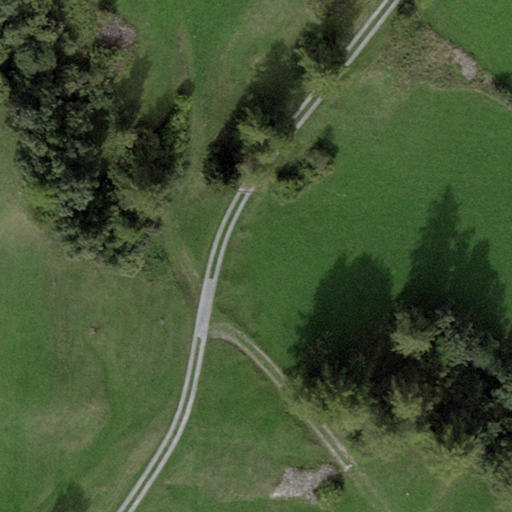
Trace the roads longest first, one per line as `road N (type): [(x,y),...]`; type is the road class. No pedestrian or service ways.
road 1 (track): [(399,0),(244,193),(213,268),(188,399),(126,511)]
road 2 (track): [(202,322),(231,335),(284,383),(357,478)]
